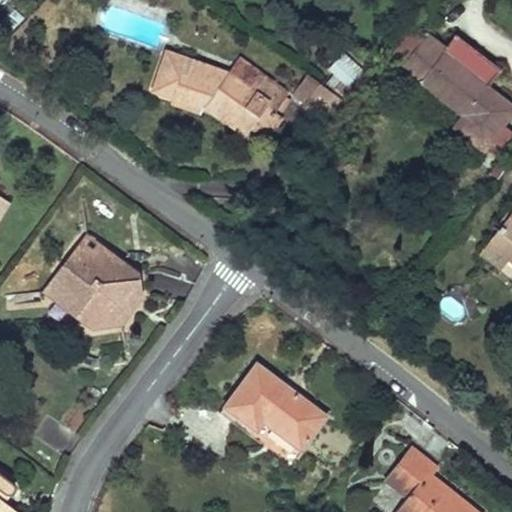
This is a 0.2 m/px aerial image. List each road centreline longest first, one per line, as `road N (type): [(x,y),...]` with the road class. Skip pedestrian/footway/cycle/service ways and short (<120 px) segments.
road 1 (residential): [(235,247),(511,466)]
road 2 (residential): [(235,247),(86,462),(66,511)]
road 3 (residential): [(0,84),(235,247)]
